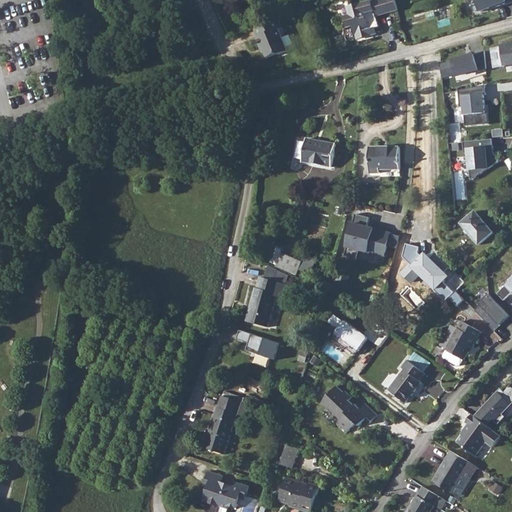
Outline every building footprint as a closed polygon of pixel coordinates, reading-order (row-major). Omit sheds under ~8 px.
[(371,0),(370,0),(348,7),(351,14),(345,16),(348,26),(354,25),(354,26),(377,17),(376,14),(371,0)] [(395,0),(386,0),(390,10),(398,8),(395,0)] [(511,0),(477,0),(482,11),(508,2),(509,4),(511,2),(511,0)] [(377,17),(354,26),(358,38),(372,34),(371,32),(377,31),(375,27),(379,25),(377,17)] [(279,19),(255,29),(258,37),(256,38),(260,47),(262,47),(266,58),(277,54),(279,54),(288,51),(279,29),(282,28),(279,19)] [(511,42),(491,46),(494,67),(511,64),(511,42)] [(458,77),(481,70),(476,52),(442,63),(444,78),(457,74),(458,77)] [(485,91),(463,93),(466,126),(489,124),(488,112),(486,112),(485,91)] [(306,141),(303,141),(299,140),(296,157),(303,158),(303,162),(332,167),(336,145),(307,139),(306,141)] [(487,144),(468,146),(470,169),(490,165),(487,144)] [(400,148),(370,148),(370,174),(381,173),(380,170),(401,170),(400,148)] [(462,223),(479,245),(493,233),(476,212),(462,223)] [(376,225),(353,219),(346,245),(385,255),(392,231),(375,227),(376,225)] [(302,262),(283,254),(282,253),(277,265),(297,274),(299,270),(310,275),(316,259),(305,254),(302,261),(302,262)] [(334,270),(328,288),(345,294),(351,275),(334,270)] [(256,288),(247,322),(268,327),(277,297),(285,299),(289,285),(262,278),(258,289),(256,288)] [(511,280),(498,293),(505,300),(511,293),(511,280)] [(481,305),(475,311),(495,331),(501,326),(500,325),(499,323),(501,321),(503,322),(509,316),(489,294),(479,304),(481,305)] [(361,351),(370,337),(347,320),(337,333),(361,351)] [(461,321),(445,349),(464,360),(471,348),(472,349),(481,333),(461,321)] [(272,357),(277,359),(282,343),(242,328),(238,338),(249,342),(244,357),(269,366),(272,357)] [(423,371),(407,359),(401,367),(405,369),(389,390),(406,402),(422,382),(420,380),(425,373),(423,371)] [(511,384),(501,395),(497,391),(487,400),(488,402),(481,409),(491,419),(496,424),(503,417),(500,413),(511,401),(511,384)] [(329,395),(321,404),(328,410),(329,409),(340,420),(336,425),(346,434),(356,424),(359,427),(365,420),(369,424),(377,416),(365,404),(360,409),(355,405),(354,405),(350,401),(353,398),(346,391),(344,393),(337,387),(330,394),(331,395),(330,396),(329,395)] [(250,405),(221,396),(205,448),(224,455),(237,415),(246,418),(250,405)] [(500,435),(471,413),(465,421),(468,423),(463,428),(465,430),(457,441),(475,454),(485,441),(492,446),(500,435)] [(288,446),(282,465),(293,469),(299,450),(288,446)] [(470,462),(450,449),(431,480),(450,492),(460,476),(461,477),(471,462),(470,462)] [(210,472),(205,486),(210,488),(205,503),(208,504),(206,511),(219,511),(221,508),(230,511),(231,507),(238,510),(242,500),(246,501),(251,487),(242,484),(240,489),(223,484),(225,477),(210,472)] [(289,507),(300,511),(302,505),(313,508),(320,487),(310,483),(309,486),(308,489),(301,487),(302,483),(287,478),(279,501),(290,505),(289,507)] [(446,501),(423,487),(407,511),(431,511),(437,502),(443,506),(446,501)]
